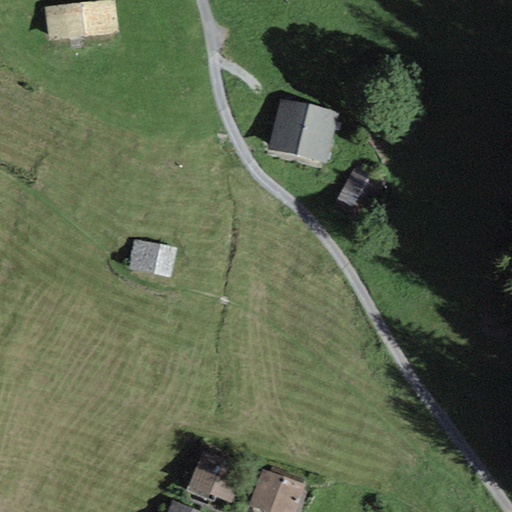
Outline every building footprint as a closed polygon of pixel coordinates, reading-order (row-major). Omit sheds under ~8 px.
[(49,9),(51,37),(112,30),(110,6),(60,12),(59,7),(49,9)] [(282,107),(272,147),(325,159),(334,120),(282,107)] [(357,169),(339,204),(364,217),(383,182),(357,169)] [(145,247),(135,245),(132,267),(166,274),(171,252),(160,250),(161,245),(146,242),(145,247)] [(205,455),(194,485),(229,499),(241,469),(219,461),(221,455),(211,451),(209,457),(205,455)] [(265,474),(254,504),(274,511),(291,511),(294,511),(296,511),(302,497),(298,495),(302,483),(272,471),(270,476),(265,474)]
